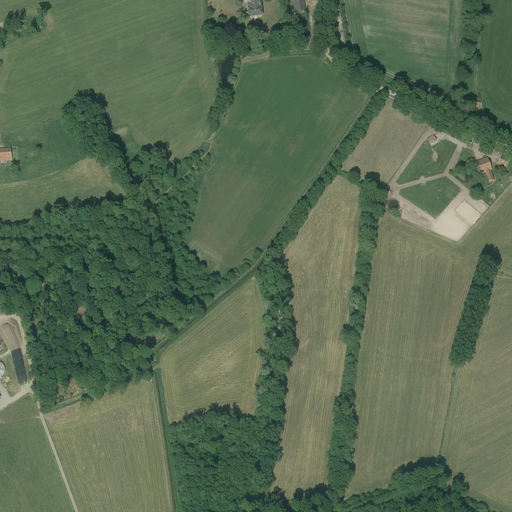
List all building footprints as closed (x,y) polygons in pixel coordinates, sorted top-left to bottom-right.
[(249,18),(262,16),(259,0),(246,0),(248,13),(245,13),(246,18),(249,18)] [(305,12),(303,0),(292,0),(294,14),(305,12)] [(488,152),(497,156),(499,151),(491,147),(488,152)] [(0,161),(11,161),(11,149),(0,149),(0,161)] [(501,156),(498,164),(505,166),(508,159),(501,156)] [(485,173),(489,182),(494,180),(491,171),(492,171),(487,158),(474,163),(479,175),(485,173)]
